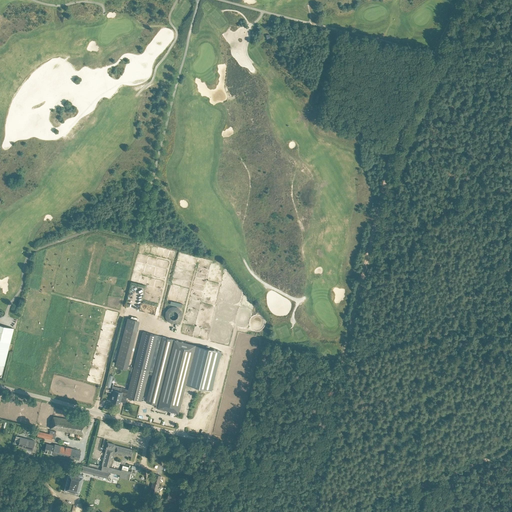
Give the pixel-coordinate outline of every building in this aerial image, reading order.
[(182,316),(181,311),(178,308),(173,306),(168,308),(165,312),(165,317),(167,321),(172,324),(176,323),(180,320),(182,316)] [(139,321),(127,318),(116,363),(115,367),(127,370),(139,321)] [(0,325),(0,340),(10,343),(13,328),(0,325)] [(127,397),(126,397),(141,401),(141,400),(148,374),(153,375),(146,402),(158,405),(157,408),(158,408),(177,413),(178,413),(186,384),(211,391),(221,351),(208,348),(196,345),(188,343),(163,337),(143,332),(134,366),(128,390),(127,397)] [(4,366),(10,343),(0,340),(0,376),(1,377),(4,366)] [(127,397),(128,390),(120,388),(119,391),(114,390),(111,401),(120,403),(122,395),(127,397)] [(50,426),(50,428),(56,429),(56,425),(61,426),(61,430),(84,435),(87,422),(53,416),(50,426)] [(53,435),(49,434),(38,431),(38,433),(37,436),(52,440),(52,438),(53,435)] [(20,438),(18,445),(24,447),(23,448),(32,450),(34,441),(26,438),(26,440),(20,438)] [(65,488),(64,491),(78,495),(79,492),(83,475),(84,472),(108,478),(110,474),(109,473),(109,472),(120,475),(119,477),(129,480),(131,471),(128,470),(129,466),(122,465),(121,469),(121,470),(109,467),(113,451),(132,456),(133,451),(133,449),(114,444),(115,444),(107,442),(106,447),(101,465),(102,465),(101,470),(82,465),(82,466),(72,464),(70,472),(69,471),(65,488)] [(52,454),(69,459),(69,457),(79,459),(81,451),(55,444),(54,444),(53,445),(46,443),(44,452),(52,454)] [(155,475),(151,489),(149,494),(155,496),(157,491),(161,476),(155,475)] [(178,502),(180,495),(169,491),(167,499),(178,502)]
